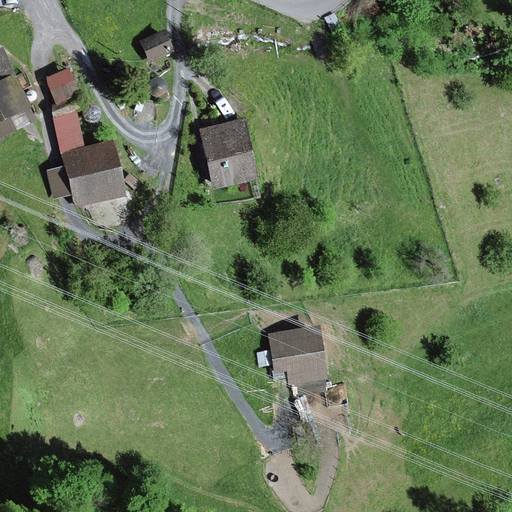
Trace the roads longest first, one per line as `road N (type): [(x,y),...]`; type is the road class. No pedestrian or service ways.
road 1 (track): [(173,0),(179,95),(171,132),(150,140),(124,129),(72,45),(53,45),(40,59),(59,188),(67,216),(88,240),(113,247),(142,232),(159,203),(166,165)]
road 2 (track): [(142,232),(306,503)]
